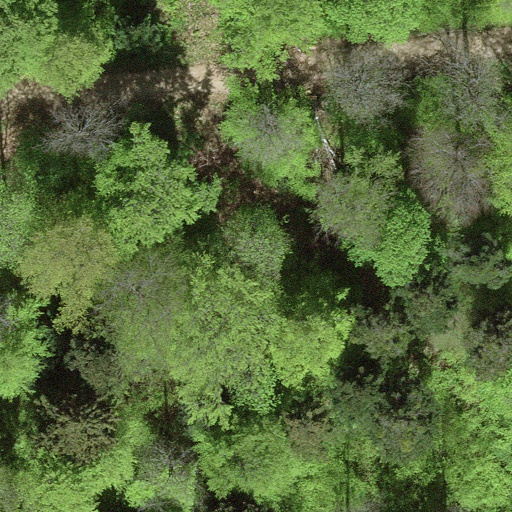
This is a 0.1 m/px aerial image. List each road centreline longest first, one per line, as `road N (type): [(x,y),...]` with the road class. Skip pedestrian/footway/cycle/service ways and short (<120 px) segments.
road 1 (track): [(511,47),(365,70),(133,81)]
road 2 (track): [(133,81),(0,145)]
road 3 (track): [(133,81),(0,90)]
